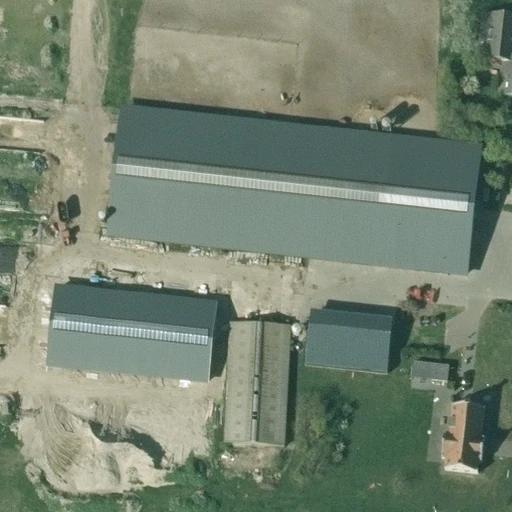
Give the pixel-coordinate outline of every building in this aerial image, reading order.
[(511,19),(483,16),(480,43),(485,44),(483,61),(504,64),(502,83),(500,98),(511,99),(511,19)] [(109,222),(108,235),(376,265),(467,275),(481,151),(389,142),(369,139),(283,130),(121,113),(111,209),(109,222)] [(53,297),(46,364),(209,382),(216,314),(53,297)] [(310,318),(305,366),(387,375),(392,327),(310,318)] [(283,449),(290,328),(231,325),(223,446),(283,449)] [(433,366),(431,382),(447,384),(449,368),(433,366)] [(485,411),(452,407),(448,437),(444,436),(441,460),(446,460),(444,472),(477,475),(479,464),(481,465),(484,441),(481,441),(485,411)]
